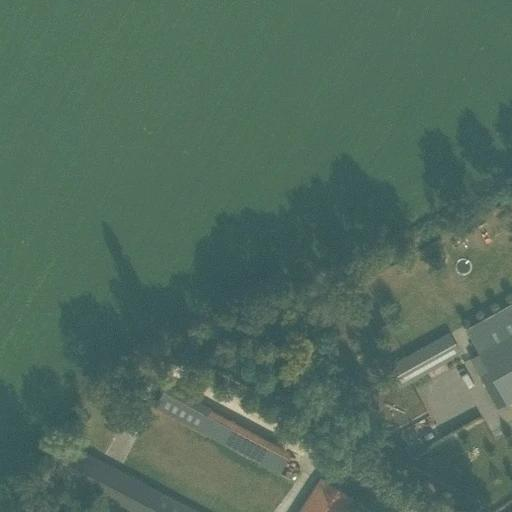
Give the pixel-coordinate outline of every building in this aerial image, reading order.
[(511,303),(465,330),(478,354),(507,405),(508,404),(511,401),(511,303)] [(388,367),(399,387),(460,353),(449,333),(388,367)] [(294,447),(165,388),(154,412),(283,471),(294,447)] [(103,392),(83,430),(172,477),(192,439),(103,392)] [(53,476),(121,511),(197,511),(70,444),(53,476)] [(299,511),(348,511),(356,501),(322,479),(299,511)]
